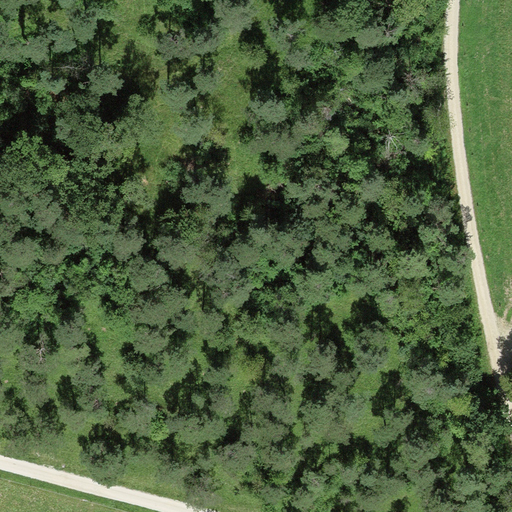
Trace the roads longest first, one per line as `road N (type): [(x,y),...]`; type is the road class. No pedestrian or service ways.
road 1 (track): [(447,0),(467,240),(511,421)]
road 2 (track): [(174,511),(0,465)]
